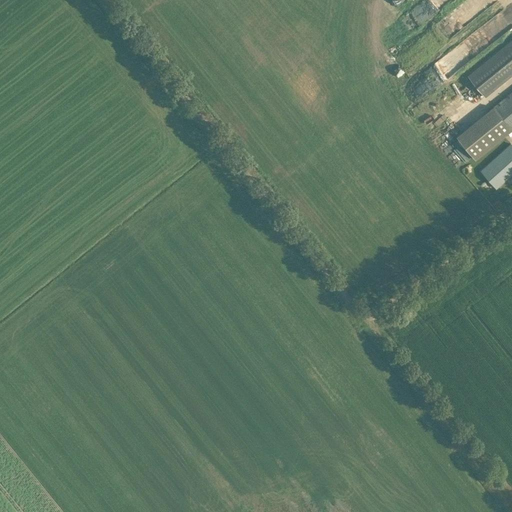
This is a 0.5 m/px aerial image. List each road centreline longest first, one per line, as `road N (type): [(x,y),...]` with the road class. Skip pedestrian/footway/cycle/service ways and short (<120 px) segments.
road 1 (track): [(511,497),(107,0)]
road 2 (unclassified): [(368,317),(511,208)]
